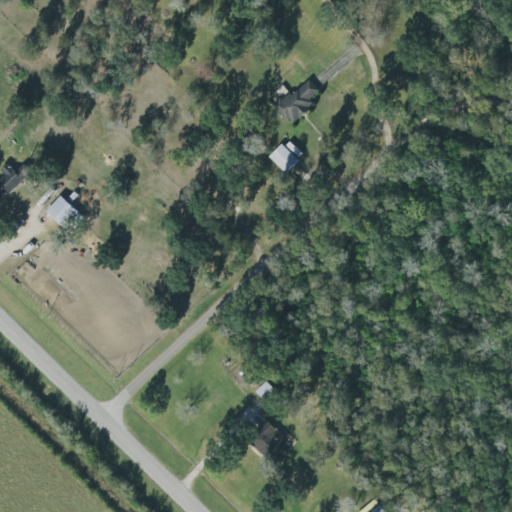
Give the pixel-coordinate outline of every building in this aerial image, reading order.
[(290,122),(320,93),(306,79),(276,108),(290,122)] [(267,156),(284,173),(297,159),(280,143),(267,156)] [(0,192),(2,199),(13,196),(11,190),(19,187),(11,162),(0,166),(3,176),(0,177),(0,192)] [(44,210),(69,233),(84,217),(59,194),(44,210)] [(254,450),(275,466),(287,450),(279,444),(283,440),(269,429),(254,450)]
